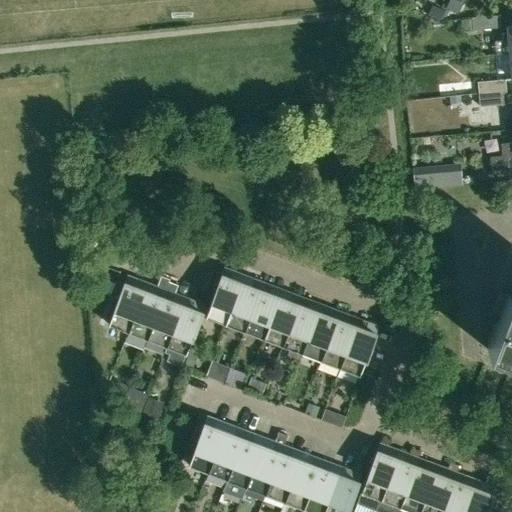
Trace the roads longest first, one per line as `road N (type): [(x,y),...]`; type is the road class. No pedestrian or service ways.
road 1 (residential): [(373,420),(411,318),(199,242),(186,273),(136,253)]
road 2 (residential): [(373,420),(360,447),(197,388)]
road 3 (residential): [(511,471),(373,420)]
